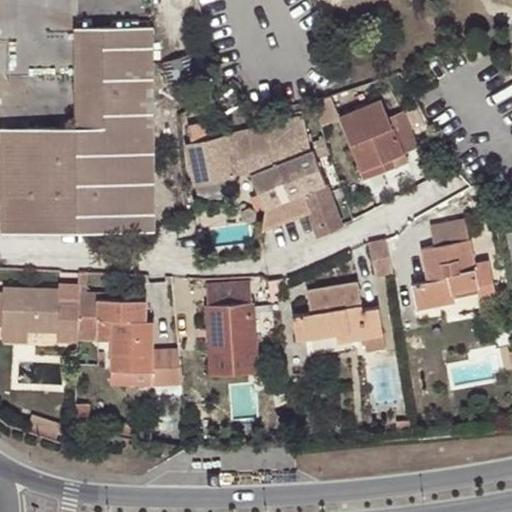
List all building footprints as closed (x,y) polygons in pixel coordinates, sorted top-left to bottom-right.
[(151,229),(153,26),(78,25),(77,126),(4,124),(3,226),(151,229)] [(351,143),(407,120),(403,111),(388,116),(379,98),(339,115),(351,143)] [(335,105),(319,108),(321,123),(337,120),(335,105)] [(321,123),(319,108),(301,111),(302,118),(305,125),(321,123)] [(305,125),(302,118),(214,136),(210,119),(186,125),(190,141),(185,143),(198,199),(237,191),(234,173),(250,173),(310,150),(305,125)] [(417,146),(407,120),(351,143),(349,144),(360,169),(391,156),(417,146)] [(343,223),(314,148),(310,150),(250,173),(264,207),(261,229),(309,212),(317,234),(343,223)] [(391,156),(360,169),(363,177),(393,165),(391,156)] [(249,174),(254,215),(264,207),(250,173),(249,174)] [(489,200),(486,181),(474,184),(478,203),(489,200)] [(412,284),(416,306),(436,302),(453,300),(453,291),(474,287),(477,294),(492,292),(487,260),(471,263),(464,219),(431,224),(434,246),(422,248),(427,281),(412,284)] [(218,241),(252,241),(252,224),(218,224),(218,241)] [(390,274),(385,239),(368,241),(374,276),(390,274)] [(282,278),(268,280),(271,300),(284,299),(282,278)] [(271,300),(268,280),(251,282),(250,279),(206,282),(213,374),(255,371),(253,302),(271,300)] [(335,333),(335,334),(350,332),(351,340),(383,334),(379,306),(363,308),(358,281),(306,289),(309,312),(292,315),(296,340),(335,333)] [(77,293),(78,283),(59,283),(58,288),(4,287),(4,290),(2,331),(26,332),(56,332),(56,342),(77,342),(77,340),(77,293)] [(85,284),(78,283),(77,293),(86,294),(85,284)] [(86,294),(77,293),(77,340),(96,341),(97,342),(110,343),(111,368),(111,371),(152,373),(152,370),(153,351),(154,320),(145,320),(146,301),(103,299),(103,294),(86,294)] [(436,302),(416,306),(419,320),(438,317),(436,302)] [(25,340),(26,332),(2,331),(3,338),(25,340)] [(350,332),(335,334),(337,342),(351,340),(350,332)] [(179,352),(153,351),(152,370),(152,373),(111,371),(111,387),(151,386),(183,388),(179,352)]
